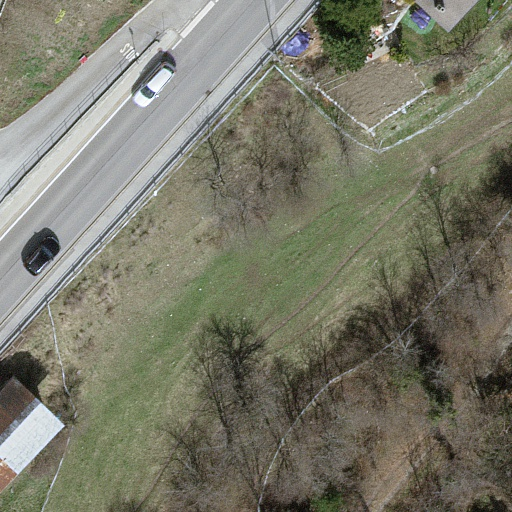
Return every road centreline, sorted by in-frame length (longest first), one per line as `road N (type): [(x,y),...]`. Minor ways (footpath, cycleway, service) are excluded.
road 1 (secondary): [(0,285),(257,0)]
road 2 (track): [(511,322),(384,478),(368,511)]
